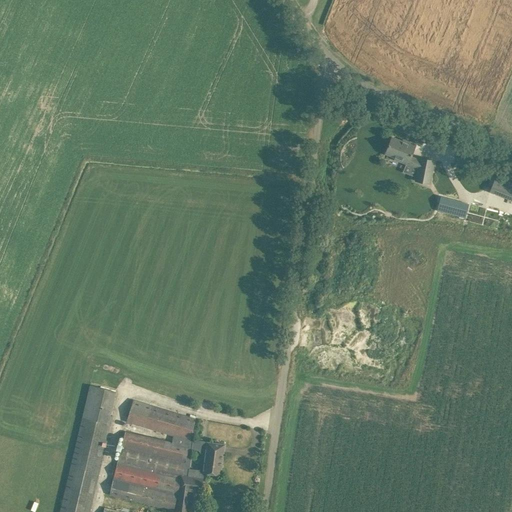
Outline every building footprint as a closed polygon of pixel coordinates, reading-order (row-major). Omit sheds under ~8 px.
[(336,118),(341,123),(348,116),(342,111),(336,118)] [(403,141),(402,142),(392,138),(385,154),(395,158),(394,159),(418,169),(415,181),(429,184),(434,161),(420,158),(419,161),(411,158),(416,146),(403,141)] [(335,151),(334,162),(343,162),(344,151),(335,151)] [(490,192),(511,200),(511,183),(496,177),(490,192)] [(441,196),(438,210),(464,217),(468,204),(441,196)] [(59,511),(89,511),(116,392),(90,386),(59,511)] [(133,400),(127,421),(182,438),(189,440),(189,438),(195,418),(133,400)] [(196,511),(197,511),(204,472),(221,474),(225,444),(189,438),(189,440),(182,438),(180,447),(188,449),(175,508),(196,511)]
